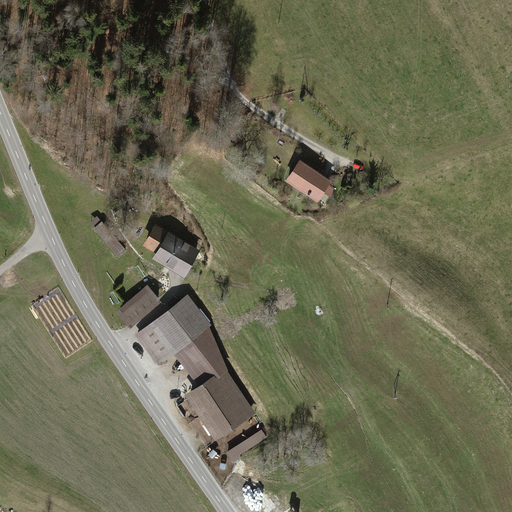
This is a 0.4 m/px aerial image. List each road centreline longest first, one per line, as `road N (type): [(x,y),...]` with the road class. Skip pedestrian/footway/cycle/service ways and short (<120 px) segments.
road 1 (tertiary): [(51,235),(111,348),(226,511)]
road 2 (tertiary): [(0,113),(51,235)]
